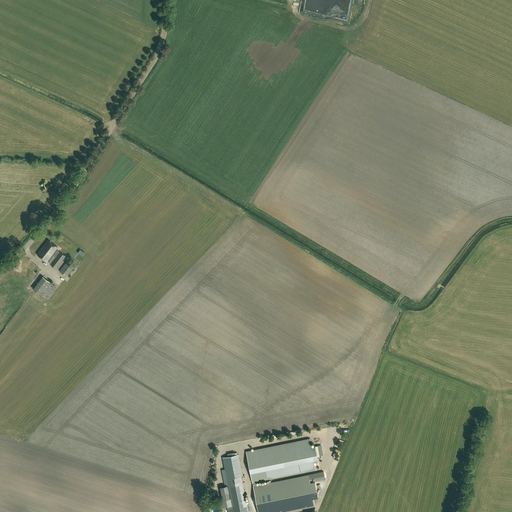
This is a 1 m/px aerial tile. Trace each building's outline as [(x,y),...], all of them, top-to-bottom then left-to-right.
[(56,246),(47,239),(35,253),(44,260),(56,246)] [(58,250),(54,256),(51,254),(46,260),(48,262),(48,263),(54,268),(64,255),(58,250)] [(23,266),(34,276),(39,270),(28,260),(23,266)] [(64,276),(72,267),(65,262),(57,271),(64,276)] [(50,283),(41,276),(30,288),(39,295),(50,283)] [(325,479),(323,471),(257,485),(256,482),(315,470),(314,462),(318,461),(317,456),(323,455),(321,445),(315,446),(311,447),(309,438),(246,451),(258,511),(283,511),(315,506),(313,498),(318,497),(315,481),(325,479)] [(241,476),(242,475),(238,454),(223,458),(231,499),(229,499),(229,501),(230,501),(230,503),(232,503),(232,505),(227,506),(227,511),(247,511),(246,506),(249,506),(248,502),(246,502),(241,476)]
